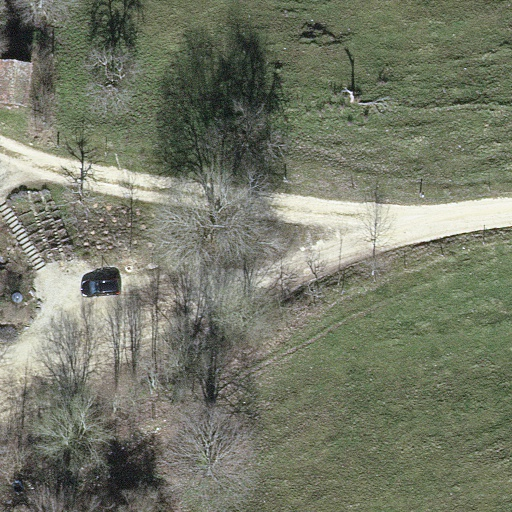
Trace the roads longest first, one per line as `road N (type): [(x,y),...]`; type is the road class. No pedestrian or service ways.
road 1 (track): [(0,401),(405,213)]
road 2 (track): [(0,133),(82,162),(174,181),(405,213)]
